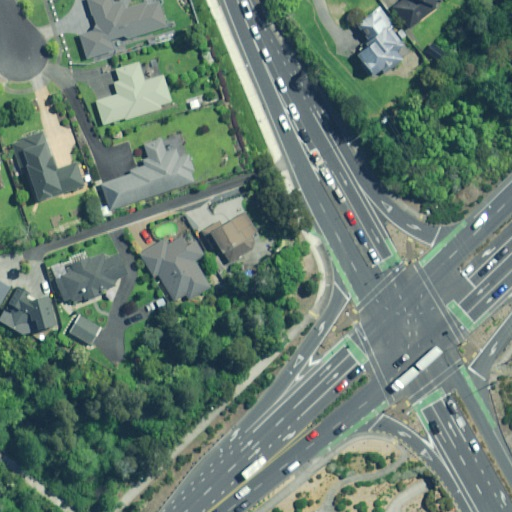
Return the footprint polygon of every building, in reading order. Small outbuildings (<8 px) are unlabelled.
[(137,0),(131,2),(130,0),(87,0),(95,30),(80,34),(87,59),(113,51),(110,41),(126,36),(127,39),(168,27),(159,0),(137,0)] [(403,0),(392,9),(408,30),(435,9),(438,0),(403,0)] [(392,26),(378,9),(357,26),(371,43),(356,56),(373,76),(381,69),(386,75),(403,61),(396,53),(406,44),(392,26)] [(144,82),(139,63),(116,70),(120,81),(114,83),(118,95),(96,102),(104,126),(160,109),(159,106),(171,102),(163,76),(144,82)] [(189,101),(191,110),(203,107),(201,98),(189,101)] [(57,170),(44,133),(12,144),(22,174),(28,172),(38,202),(84,187),(76,163),(57,170)] [(144,145),(148,157),(142,159),(144,167),(130,172),(131,174),(102,185),(111,211),(196,181),(180,136),(163,141),(162,138),(144,145)] [(212,249),(214,248),(219,256),(223,253),(229,263),(252,250),(258,260),(271,253),(259,232),(246,211),(221,227),(218,222),(202,232),(212,249)] [(182,243),(178,235),(169,240),(142,253),(154,277),(159,274),(173,302),(186,295),(188,300),(209,289),(195,260),(203,256),(194,237),(182,243)] [(55,279),(63,303),(71,301),(72,303),(115,289),(112,280),(127,275),(121,255),(104,261),(102,255),(65,268),(67,275),(55,279)] [(0,306),(11,288),(0,282),(0,306)] [(24,299),(28,293),(18,287),(8,305),(20,312),(12,314),(15,326),(34,322),(37,331),(56,327),(49,297),(33,301),(32,303),(24,299)] [(99,329),(80,317),(70,333),(89,345),(99,329)]
